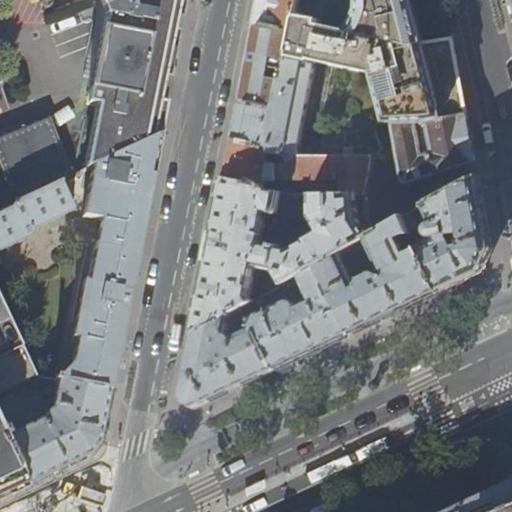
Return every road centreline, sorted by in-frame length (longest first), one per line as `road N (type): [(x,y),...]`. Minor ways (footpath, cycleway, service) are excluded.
road 1 (tertiary): [(223,0),(134,445),(138,511)]
road 2 (secondary): [(451,373),(158,511)]
road 3 (tertiary): [(511,153),(475,0)]
road 4 (residential): [(511,153),(385,212)]
